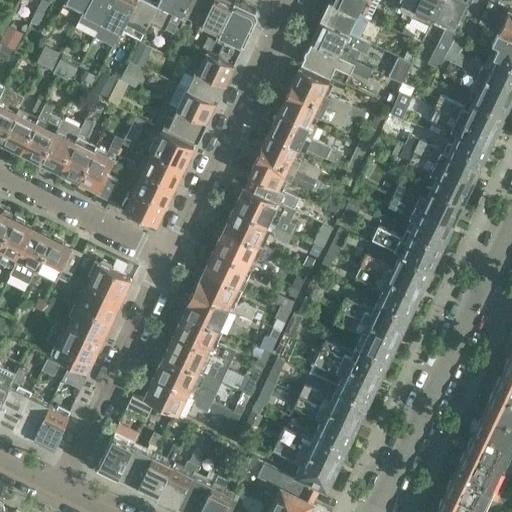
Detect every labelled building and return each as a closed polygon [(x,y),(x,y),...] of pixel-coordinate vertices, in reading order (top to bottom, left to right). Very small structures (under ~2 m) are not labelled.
[(39,23),(50,0),(42,0),(32,20),(39,23)] [(66,0),(84,8),(87,2),(88,0),(66,0)] [(88,0),(87,2),(106,11),(112,0),(88,0)] [(112,0),(106,11),(117,17),(110,31),(119,34),(125,21),(135,0),(112,0)] [(156,0),(135,0),(125,21),(124,25),(142,34),(145,28),(158,2),(159,1),(158,1),(156,0)] [(158,0),(158,1),(159,1),(158,2),(150,20),(173,31),(182,13),(183,11),(188,0),(158,0)] [(188,0),(183,11),(202,20),(211,0),(188,0)] [(232,0),(211,0),(202,20),(203,19),(221,28),(219,31),(220,31),(234,1),(232,0)] [(237,0),(234,0),(234,1),(220,31),(227,34),(218,54),(234,62),(244,42),(245,43),(258,14),(257,9),(237,0)] [(334,0),(331,0),(322,19),(348,31),(358,36),(368,16),(358,11),(334,0)] [(334,0),(358,11),(363,0),(366,0),(381,7),(384,0),(334,0)] [(414,7),(417,0),(400,0),(398,5),(405,8),(412,12),(414,7)] [(417,0),(414,7),(430,15),(429,18),(426,17),(419,32),(425,35),(434,17),(442,0),(417,0)] [(442,0),(434,17),(444,21),(429,54),(439,59),(443,51),(452,31),(467,0),(442,0)] [(511,8),(494,0),(471,0),(471,2),(466,12),(480,19),(498,28),(499,28),(511,34),(511,8)] [(407,21),(412,12),(405,8),(400,18),(407,21)] [(322,19),(313,39),(339,51),(347,55),(355,59),(361,49),(365,51),(370,42),(358,36),(348,31),(322,19)] [(475,31),(493,40),(499,43),(494,53),(511,61),(511,34),(499,28),(498,28),(480,19),(475,31)] [(24,32),(10,24),(2,40),(17,47),(24,32)] [(196,34),(179,25),(175,33),(192,42),(196,34)] [(413,37),(414,33),(405,26),(402,32),(413,37)] [(463,36),(452,31),(443,51),(453,56),(463,36)] [(216,38),(209,34),(202,46),(210,50),(216,38)] [(312,39),(302,61),(307,63),(331,74),(345,81),(350,70),(355,59),(339,51),(313,39),(312,39)] [(12,47),(1,42),(0,44),(0,54),(7,58),(12,47)] [(45,44),(37,59),(53,67),(61,52),(45,44)] [(404,46),(399,56),(412,62),(417,52),(404,46)] [(196,67),(196,68),(224,82),(226,82),(236,63),(232,61),(218,54),(208,49),(199,68),(196,67)] [(466,66),(478,72),(511,88),(511,61),(494,53),(489,64),(483,61),(472,55),(466,66)] [(405,78),(412,62),(399,56),(392,71),(405,78)] [(444,56),(440,65),(447,68),(452,59),(444,56)] [(16,68),(24,72),(29,62),(21,58),(16,68)] [(461,78),(472,83),(478,87),(473,97),(504,111),(505,109),(508,108),(511,102),(509,99),(511,93),(511,88),(478,72),(466,66),(452,59),(447,68),(446,70),(461,78)] [(78,65),(68,60),(62,73),(72,78),(78,65)] [(143,68),(129,61),(121,77),(135,84),(143,68)] [(215,100),(224,82),(196,68),(189,65),(180,84),(187,87),(215,100)] [(300,65),(290,87),(347,114),(362,121),(367,111),(352,103),(331,93),(325,90),(330,79),(305,67),(300,65)] [(97,75),(87,69),(81,82),(91,87),(97,75)] [(119,77),(106,70),(96,89),(109,96),(119,77)] [(66,76),(60,73),(55,82),(61,85),(66,76)] [(442,81),(433,78),(429,86),(439,90),(442,81)] [(130,84),(121,79),(111,98),(120,103),(130,84)] [(417,88),(405,82),(401,89),(414,95),(417,88)] [(2,140),(16,109),(19,104),(23,96),(24,93),(5,84),(0,93),(0,139),(1,139),(2,140)] [(171,102),(178,105),(207,119),(215,100),(187,87),(180,84),(171,102)] [(290,87),(280,108),(310,122),(315,111),(342,124),(347,114),(290,87)] [(93,100),(96,93),(86,89),(84,95),(93,100)] [(412,96),(401,90),(396,100),(408,106),(412,96)] [(387,99),(392,102),(395,95),(390,93),(387,99)] [(436,106),(456,116),(493,133),(498,123),(501,122),(505,116),(503,113),(504,111),(473,97),(468,107),(441,94),(436,106)] [(36,119),(22,149),(30,153),(30,157),(36,160),(39,158),(40,158),(55,128),(57,123),(47,118),(53,104),(45,100),(36,119)] [(16,109),(2,140),(3,140),(4,144),(10,147),(14,145),(22,149),(36,119),(38,114),(19,104),(16,109)] [(199,139),(209,120),(207,119),(178,105),(173,116),(169,114),(163,128),(195,144),(197,138),(199,139)] [(430,118),(451,127),(457,131),(453,141),(483,155),(484,153),(487,152),(490,146),(488,144),(493,133),(456,116),(436,106),(430,118)] [(270,129),(306,146),(337,161),(342,151),(311,136),(304,133),(310,122),(280,108),(270,129)] [(55,128),(40,158),(42,159),(43,163),(49,166),(52,164),(60,168),(75,138),(81,124),(62,114),(57,123),(55,128)] [(374,115),(369,124),(375,127),(380,118),(374,115)] [(75,138),(60,168),(68,172),(69,176),(75,179),(78,177),(80,178),(95,147),(97,143),(86,137),(93,120),(85,116),(75,138)] [(363,132),(357,144),(366,149),(375,128),(369,125),(365,133),(363,132)] [(161,127),(152,147),(185,163),(186,162),(189,160),(192,154),(191,151),(195,144),(163,128),(161,127)] [(260,151),(296,168),(316,177),(322,167),(301,157),(294,154),(299,144),(306,147),(306,146),(270,129),(260,151)] [(404,145),(436,160),(472,177),(477,167),(481,167),(484,160),(482,158),(483,155),(453,141),(448,151),(441,148),(410,133),(404,145)] [(95,147),(80,178),(81,178),(82,182),(88,185),(91,183),(100,188),(107,172),(112,163),(123,138),(115,134),(106,151),(96,146),(95,148),(95,147)] [(136,139),(126,134),(122,142),(131,146),(133,147),(136,139)] [(398,156),(431,171),(437,174),(432,185),(462,200),(463,197),(466,196),(469,190),(468,187),(472,177),(436,160),(404,145),(397,141),(392,152),(398,156)] [(357,145),(347,166),(356,170),(366,149),(357,145)] [(152,147),(143,166),(176,182),(177,181),(180,180),(183,173),(182,170),(185,163),(152,147)] [(253,173),(252,173),(279,186),(284,175),(311,187),(316,178),(296,168),(260,151),(250,171),(253,173)] [(367,177),(373,165),(368,162),(362,174),(367,177)] [(120,167),(112,163),(107,172),(118,178),(122,172),(120,167)] [(143,166),(134,185),(167,202),(168,200),(171,199),(174,193),(173,190),(176,182),(143,166)] [(342,179),(350,183),(356,171),(348,167),(342,179)] [(107,172),(100,188),(98,192),(109,197),(118,178),(107,172)] [(252,173),(247,184),(279,199),(285,188),(279,186),(252,173)] [(382,188),(393,194),(415,204),(451,221),(456,211),(460,211),(463,204),(461,201),(462,200),(432,185),(427,195),(387,176),(382,188)] [(237,206),(269,221),(292,231),(296,222),(289,219),(295,208),(287,203),(279,199),(247,184),(242,194),(239,195),(237,200),(238,204),(237,206)] [(128,202),(126,205),(158,221),(159,219),(162,218),(165,213),(163,209),(167,202),(134,185),(126,201),(128,202)] [(388,205),(410,215),(416,218),(411,229),(441,243),(442,241),(446,240),(448,234),(447,231),(451,221),(415,204),(393,194),(388,205)] [(328,207),(339,213),(345,202),(333,196),(328,207)] [(125,205),(110,198),(107,205),(121,212),(125,205)] [(232,216),(227,227),(260,242),(267,226),(275,230),(274,231),(276,236),(286,241),(291,231),(269,221),(237,206),(234,207),(231,212),(232,216)] [(0,210),(0,243),(13,217),(12,216),(12,214),(4,210),(1,211),(0,210)] [(353,215),(345,211),(341,220),(349,224),(353,215)] [(145,224),(149,217),(139,212),(135,219),(145,224)] [(13,217),(0,243),(0,259),(13,266),(17,257),(32,226),(24,223),(24,220),(16,216),(14,218),(13,217)] [(349,228),(340,224),(330,245),(339,250),(349,228)] [(373,237),(394,247),(425,263),(430,266),(436,255),(439,255),(442,248),(440,245),(441,243),(411,229),(406,238),(378,224),(373,237)] [(32,226),(17,257),(37,267),(51,236),(50,233),(43,229),(39,230),(32,226)] [(218,245),(217,247),(250,263),(272,273),(280,277),(284,268),(276,264),(265,259),(260,261),(259,262),(252,259),(260,242),(227,227),(223,236),(220,237),(217,242),(218,245)] [(319,233),(315,242),(322,245),(326,237),(319,233)] [(51,236),(37,267),(57,276),(59,271),(61,267),(71,246),(63,242),(63,239),(55,235),(53,236),(51,236)] [(61,267),(70,272),(73,273),(83,252),(83,251),(71,246),(61,267)] [(212,258),(207,269),(239,284),(247,268),(255,271),(254,274),(256,278),(267,283),(268,282),(276,286),(280,277),(271,273),(250,263),(217,247),(217,248),(214,249),(211,255),(212,258)] [(361,262),(382,272),(419,290),(423,281),(426,279),(429,273),(428,271),(429,269),(425,267),(424,266),(425,263),(394,247),(400,250),(394,263),(380,257),(380,258),(366,251),(361,262)] [(339,255),(329,250),(321,265),(330,270),(339,255)] [(304,263),(312,266),(316,258),(308,254),(304,263)] [(118,257),(114,266),(124,271),(128,262),(118,257)] [(97,260),(87,280),(121,297),(126,288),(129,287),(132,280),(131,277),(132,275),(112,266),(112,263),(104,259),(101,260),(99,259),(99,260),(97,260)] [(382,289),(378,297),(409,311),(412,310),(415,304),(414,301),(419,290),(382,272),(361,262),(355,275),(372,283),(372,284),(382,289)] [(70,272),(61,267),(57,276),(65,281),(70,272)] [(198,287),(197,290),(261,319),(265,311),(245,301),(240,303),(239,305),(232,301),(239,284),(207,269),(203,278),(200,279),(197,284),(198,287)] [(299,276),(296,284),(303,288),(307,280),(299,276)] [(316,277),(310,291),(319,295),(325,281),(316,277)] [(87,280),(78,301),(112,318),(113,316),(116,315),(119,308),(118,305),(121,297),(87,280)] [(303,288),(296,285),(292,293),(299,296),(303,288)] [(192,301),(187,311),(220,326),(227,310),(235,313),(234,315),(236,320),(247,326),(248,324),(257,329),(261,320),(197,290),(197,291),(193,291),(191,297),(192,301)] [(316,298),(308,294),(300,312),(308,316),(316,298)] [(340,305),(361,316),(398,334),(403,324),(406,323),(408,317),(407,314),(409,311),(378,297),(374,307),(372,306),(364,301),(363,303),(346,294),(340,305)] [(36,306),(45,310),(49,303),(50,301),(40,296),(36,306)] [(78,301),(68,321),(102,338),(106,329),(109,329),(113,321),(112,318),(78,301)] [(52,313),(56,306),(49,303),(45,310),(52,313)] [(281,303),(275,315),(277,316),(285,320),(291,308),(281,303)] [(362,332),(358,341),(388,355),(388,354),(391,353),(394,347),(393,345),(398,334),(361,316),(340,305),(334,318),(351,326),(351,327),(362,332)] [(179,329),(177,332),(233,357),(239,360),(243,351),(237,348),(225,343),(222,344),(219,346),(212,343),(220,326),(187,311),(183,320),(180,321),(177,326),(179,329)] [(305,315),(296,311),(287,332),(295,336),(305,315)] [(0,327),(6,330),(10,321),(0,315),(0,327)] [(280,330),(285,320),(277,316),(272,326),(280,330)] [(102,338),(68,321),(58,342),(53,354),(82,369),(83,368),(87,370),(93,357),(96,357),(100,349),(98,346),(102,338)] [(12,323),(8,331),(18,336),(22,328),(12,323)] [(276,339),(280,330),(272,326),(268,335),(276,339)] [(172,343),(167,353),(212,374),(218,362),(227,367),(239,372),(243,362),(239,360),(233,357),(177,332),(177,333),(173,334),(171,339),(172,343)] [(295,335),(287,332),(278,350),(286,353),(295,335)] [(270,351),(276,339),(268,335),(264,333),(259,345),(263,347),(270,351)] [(320,348),(341,358),(378,377),(383,367),(385,366),(388,360),(387,358),(388,355),(358,341),(353,350),(343,345),(342,346),(325,338),(320,348)] [(320,348),(314,362),(331,369),(330,371),(341,376),(337,384),(368,399),(371,397),(374,392),(373,388),(378,377),(341,358),(320,348)] [(157,369),(159,372),(158,374),(190,389),(212,399),(225,405),(229,396),(217,390),(206,386),(212,374),(167,353),(163,362),(160,363),(157,369)] [(278,381),(287,361),(279,357),(270,377),(278,381)] [(60,364),(48,358),(43,366),(55,373),(60,364)] [(265,363),(257,359),(254,367),(261,370),(265,363)] [(10,383),(0,403),(0,417),(3,419),(3,422),(10,425),(12,423),(14,424),(30,392),(18,387),(27,369),(19,365),(10,383)] [(0,367),(0,403),(10,383),(14,374),(5,370),(0,367)] [(68,367),(61,381),(69,385),(72,378),(82,383),(85,376),(68,367)] [(261,370),(254,367),(248,377),(256,380),(261,370)] [(498,386),(496,390),(511,397),(511,372),(506,370),(503,375),(500,376),(497,383),(498,386)] [(152,386),(147,396),(179,412),(188,394),(195,397),(194,399),(196,404),(207,410),(212,399),(190,389),(158,374),(157,376),(154,377),(151,382),(152,386)] [(277,383),(267,378),(257,397),(267,402),(277,383)] [(305,381),(300,392),(318,401),(320,402),(357,420),(366,402),(368,399),(337,384),(333,393),(322,388),(322,389),(305,381)] [(491,402),(487,410),(511,422),(511,397),(496,390),(495,392),(492,393),(489,399),(491,402)] [(30,392),(14,424),(16,425),(16,428),(22,431),(25,430),(34,434),(50,402),(30,392)] [(300,392),(294,405),(310,413),(310,414),(320,419),(317,427),(347,441),(356,423),(357,420),(320,402),(318,401),(300,392)] [(132,393),(128,403),(137,407),(135,411),(147,416),(153,404),(145,400),(132,393)] [(233,409),(240,413),(247,400),(240,396),(233,409)] [(257,398),(252,408),(261,412),(266,403),(257,398)] [(50,402),(34,434),(42,438),(42,441),(49,445),(52,443),(55,444),(70,412),(50,402)] [(262,413),(261,412),(252,408),(246,419),(256,424),(262,413)] [(240,413),(233,409),(228,420),(235,424),(240,413)] [(478,430),(477,430),(511,446),(511,443),(511,422),(487,410),(483,419),(479,420),(476,427),(478,430)] [(113,432),(98,465),(100,466),(100,470),(106,473),(109,471),(117,475),(133,443),(139,430),(119,420),(113,432)] [(235,425),(227,421),(222,432),(230,436),(235,425)] [(236,441),(243,445),(251,428),(244,424),(236,441)] [(284,425),(279,434),(300,445),(336,463),(346,444),(347,441),(317,427),(312,436),(311,438),(284,425)] [(133,443),(117,475),(120,476),(120,480),(125,483),(129,480),(137,485),(153,452),(162,434),(154,430),(148,441),(149,442),(146,449),(133,443)] [(470,446),(468,451),(501,467),(501,466),(511,471),(511,455),(507,453),(511,446),(477,430),(475,436),(471,437),(468,443),(470,446)] [(279,434),(273,448),(290,456),(290,457),(295,460),(300,462),(296,471),(294,474),(309,481),(315,484),(318,485),(324,488),(325,485),(336,463),(300,445),(279,434)] [(226,453),(231,443),(224,440),(219,450),(226,453)] [(153,452),(137,485),(139,485),(139,489),(145,492),(148,490),(157,494),(173,462),(180,446),(179,446),(174,443),(166,459),(154,453),(153,452)] [(173,462),(157,494),(159,495),(159,499),(165,502),(168,500),(176,504),(192,472),(202,451),(195,448),(186,469),(173,462)] [(462,463),(458,471),(492,487),(499,490),(508,470),(501,467),(468,451),(467,452),(463,453),(460,460),(462,463)] [(264,460),(258,472),(281,483),(280,485),(270,505),(284,511),(308,511),(314,501),(313,500),(313,499),(311,498),(318,485),(315,484),(309,481),(294,474),(264,460)] [(192,472),(176,504),(178,505),(179,509),(185,511),(188,510),(192,511),(197,511),(212,482),(217,473),(209,470),(205,478),(193,472),(192,472)] [(449,490),(448,491),(482,507),(492,487),(458,471),(453,480),(450,481),(447,487),(449,490)] [(212,482),(197,511),(222,511),(225,506),(231,494),(232,492),(236,485),(239,479),(232,475),(229,479),(217,473),(212,482)] [(441,507),(438,511),(439,511),(479,511),(482,507),(448,491),(446,497),(442,498),(439,504),(441,507)] [(231,494),(225,506),(234,511),(240,498),(231,494)] [(0,511),(10,511),(12,510),(3,506),(3,502),(0,500),(0,511)]
